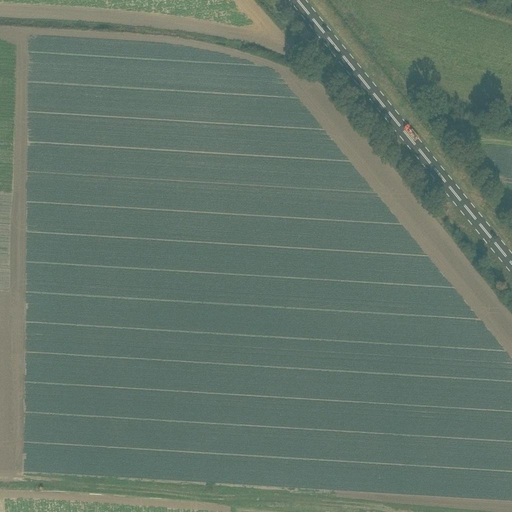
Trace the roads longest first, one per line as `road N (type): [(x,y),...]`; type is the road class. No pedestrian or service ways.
road 1 (track): [(393,511),(0,479)]
road 2 (primary): [(511,264),(296,0)]
